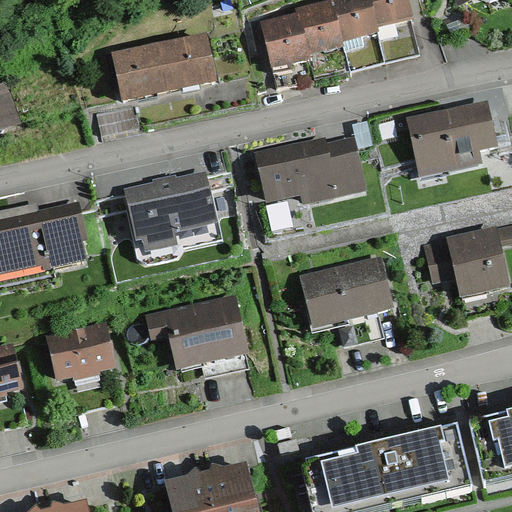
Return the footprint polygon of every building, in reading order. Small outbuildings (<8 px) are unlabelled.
[(367,0),(329,0),(342,48),(378,39),(377,35),(367,0)] [(367,0),(377,35),(415,25),(408,0),(367,0)] [(453,0),(459,13),(490,0),(453,0)] [(330,4),(295,13),(296,17),(308,62),(343,53),(342,48),(330,4)] [(296,17),(259,26),(271,74),(310,64),(308,62),(296,17)] [(213,39),(118,60),(128,106),(223,86),(213,39)] [(10,88),(0,91),(0,135),(24,126),(10,88)] [(492,102),(408,121),(421,183),(488,168),(485,153),(503,149),(492,102)] [(324,141),(252,158),(264,210),(299,202),(301,211),(368,195),(355,143),(326,150),(324,141)] [(211,174),(134,192),(150,257),(226,239),(211,174)] [(103,200),(105,220),(130,218),(128,198),(103,200)] [(40,208),(0,217),(0,282),(95,261),(84,212),(43,222),(40,208)] [(511,227),(426,247),(436,287),(463,281),(468,302),(511,291),(511,269),(506,244),(511,242),(511,227)] [(385,263),(305,282),(317,333),(343,326),(348,347),(385,338),(380,317),(397,313),(385,263)] [(241,297),(152,321),(158,342),(174,337),(184,375),(257,355),(241,297)] [(107,328),(51,342),(62,387),(118,372),(107,328)] [(17,350),(0,353),(0,397),(27,391),(17,350)] [(511,422),(478,430),(491,484),(511,479),(511,422)] [(467,433),(310,467),(319,511),(375,511),(397,507),(480,489),(467,433)] [(265,511),(254,469),(175,490),(181,511),(265,511)]
